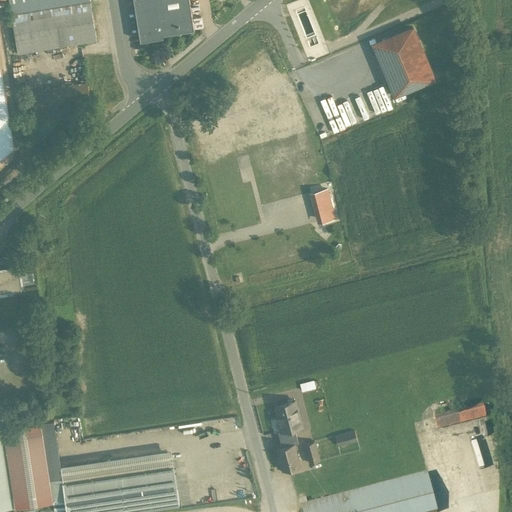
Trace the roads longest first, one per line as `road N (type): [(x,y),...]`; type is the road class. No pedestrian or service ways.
road 1 (unclassified): [(150,95),(177,131),(272,511)]
road 2 (unknown): [(255,440),(32,437)]
road 3 (tertiary): [(0,219),(150,95)]
road 4 (tertiary): [(150,95),(265,0)]
road 5 (unknown): [(175,126),(311,75)]
